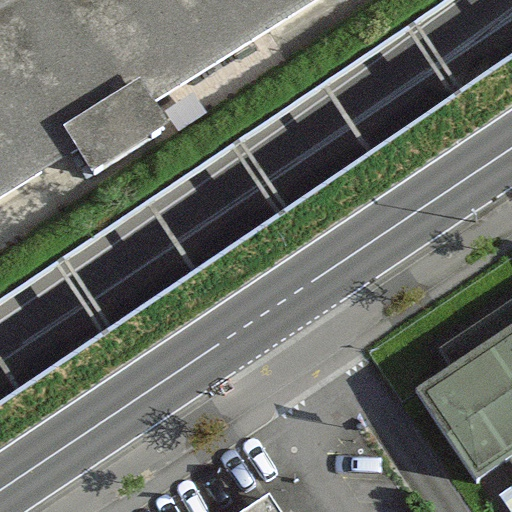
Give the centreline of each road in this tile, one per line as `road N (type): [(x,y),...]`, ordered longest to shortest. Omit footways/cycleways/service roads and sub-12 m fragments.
road 1 (primary): [(0,490),(511,148)]
road 2 (motorway): [(495,0),(31,377)]
road 3 (motorway): [(19,511),(511,184)]
road 4 (motorway): [(511,55),(31,377)]
